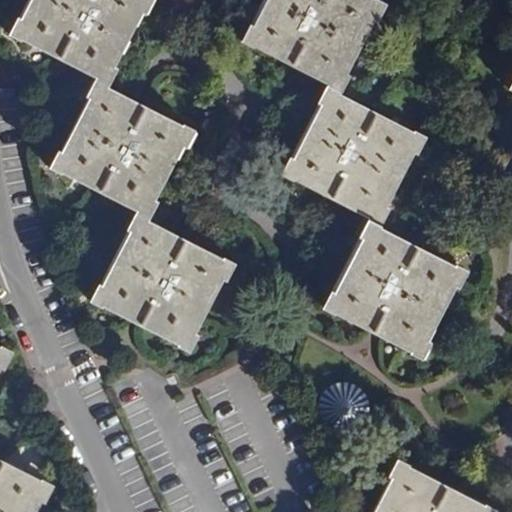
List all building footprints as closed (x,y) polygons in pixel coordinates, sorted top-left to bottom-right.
[(27,0),(18,17),(15,15),(6,34),(20,42),(21,39),(94,76),(93,79),(106,85),(115,68),(112,66),(140,13),(143,14),(150,0),(27,0)] [(263,0),(251,24),(248,22),(238,40),(251,48),(253,45),(290,64),(326,82),(325,84),(339,91),(348,74),(345,72),(371,19),(375,21),(384,3),(379,0),(263,0)] [(142,104),(106,85),(93,79),(83,95),(87,98),(60,150),(56,149),(46,167),(59,174),(59,171),(134,209),(133,212),(146,219),(157,201),(153,199),(180,147),(184,148),(193,128),(181,122),(180,123),(142,104)] [(338,93),(339,91),(325,84),(315,101),(319,104),(291,157),(289,156),(279,174),(291,181),(293,179),(330,198),(365,217),(364,219),(379,226),(388,208),(384,206),(413,152),(416,154),(425,136),(413,129),(411,131),(338,93)] [(486,203),(473,165),(452,172),(465,210),(486,203)] [(185,238),(146,219),(133,212),(124,228),(128,231),(101,284),(97,282),(88,299),(101,307),(102,305),(188,351),(196,333),(194,332),(221,279),(224,280),(233,262),(222,256),(221,258),(185,238)] [(452,265),(379,226),(364,219),(356,236),(359,238),(333,291),(329,289),(320,306),(333,313),(334,311),(371,331),(408,350),(407,352),(419,358),(429,340),(425,339),(453,286),(456,288),(467,269),(453,262),(452,265)] [(0,511),(33,511),(39,501),(42,502),(52,483),(39,477),(39,478),(0,458),(0,367),(2,369),(12,349),(0,343),(0,511)] [(327,415),(366,410),(362,383),(323,388),(327,415)] [(493,511),(495,509),(483,502),(482,504),(407,465),(408,464),(395,456),(385,475),(390,477),(371,511),(493,511)]
